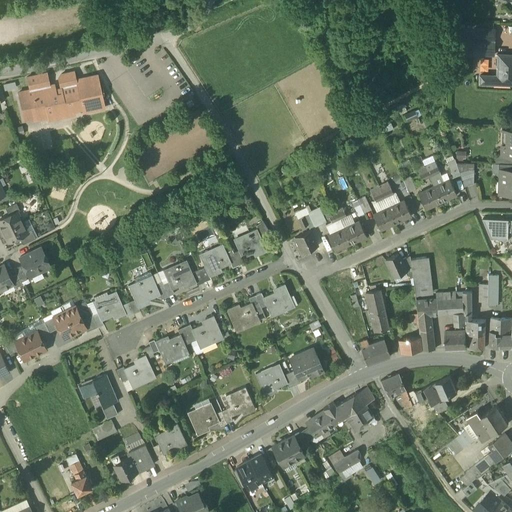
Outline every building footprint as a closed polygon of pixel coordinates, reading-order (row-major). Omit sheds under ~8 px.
[(474,29),(474,40),(493,41),(494,30),(474,29)] [(473,54),(493,55),(493,41),(474,40),(473,54)] [(509,84),(511,84),(511,55),(498,55),(497,79),(510,79),(509,84)] [(479,70),(488,70),(488,58),(479,58),(479,70)] [(18,93),(24,121),(33,119),(34,121),(48,118),(48,120),(76,114),(75,111),(82,109),(77,85),(76,80),(74,72),(61,75),(58,79),(60,89),(55,90),(55,85),(50,86),(29,91),(18,93)] [(26,78),(29,91),(50,86),(47,73),(26,78)] [(98,76),(76,80),(77,85),(82,109),(83,113),(105,108),(98,76)] [(479,83),(493,84),(493,79),(493,76),(480,76),(479,83)] [(407,120),(417,116),(415,110),(405,113),(407,120)] [(381,129),(383,134),(393,129),(391,124),(381,129)] [(511,156),(511,129),(505,130),(505,145),(501,145),(501,156),(511,156)] [(465,159),(466,150),(457,150),(456,158),(465,159)] [(453,177),(460,175),(459,172),(456,162),(455,159),(447,162),(453,177)] [(434,160),(424,165),(426,170),(429,177),(439,172),(434,160)] [(416,169),(419,174),(426,170),(424,165),(416,169)] [(469,168),(459,172),(460,175),(463,184),(470,181),(469,168)] [(500,194),(511,194),(511,169),(498,169),(497,177),(501,177),(500,194)] [(429,177),(426,170),(419,174),(422,180),(429,177)] [(429,177),(433,186),(443,181),(439,172),(429,177)] [(403,180),(408,192),(415,189),(410,176),(403,180)] [(449,178),(443,181),(433,186),(441,202),(457,194),(449,178)] [(378,186),(381,191),(390,187),(387,181),(378,186)] [(370,190),(373,195),(381,191),(378,186),(370,190)] [(425,209),(441,202),(433,186),(418,193),(425,209)] [(236,189),(240,196),(244,193),(240,187),(236,189)] [(393,194),(390,187),(381,191),(384,198),(393,194)] [(384,198),(381,191),(373,195),(376,202),(384,198)] [(396,192),(393,194),(384,198),(388,207),(400,201),(396,192)] [(358,200),(363,213),(370,209),(368,205),(364,197),(358,200)] [(388,207),(384,198),(376,202),(368,205),(370,209),(373,214),(388,207)] [(358,215),(363,213),(358,200),(352,202),(358,215)] [(400,201),(388,207),(396,223),(411,216),(404,200),(400,201)] [(5,208),(8,215),(17,211),(17,212),(20,211),(16,203),(5,208)] [(380,230),(396,223),(388,207),(373,214),(380,230)] [(327,218),(329,217),(328,216),(336,213),(334,208),(324,213),(327,218)] [(319,209),(309,214),(315,226),(325,222),(319,209)] [(346,216),(343,209),(336,213),(339,219),(346,216)] [(0,219),(0,226),(3,232),(22,222),(17,212),(17,211),(8,215),(0,219)] [(329,217),(331,222),(332,222),(339,219),(336,213),(328,216),(329,217)] [(315,227),(315,226),(309,214),(304,216),(308,225),(310,230),(315,227)] [(350,214),(346,216),(339,219),(343,228),(354,223),(350,214)] [(298,219),(302,227),(308,225),(304,216),(298,219)] [(509,219),(482,218),(491,238),(508,239),(508,231),(511,231),(511,219),(509,219)] [(343,228),(339,219),(332,222),(331,222),(325,225),(330,234),(343,228)] [(354,223),(343,228),(351,244),(366,236),(359,221),(354,223)] [(27,232),(22,222),(3,232),(8,242),(19,237),(27,233),(27,232)] [(257,228),(262,238),(271,234),(263,222),(256,225),(257,228)] [(231,232),(235,241),(249,235),(248,232),(246,225),(231,232)] [(257,228),(248,232),(249,235),(235,241),(239,249),(238,250),(242,258),(243,257),(257,251),(259,255),(267,251),(262,238),(257,228)] [(335,251),(351,244),(343,228),(330,234),(328,235),(335,251)] [(19,237),(23,244),(24,244),(35,238),(31,230),(27,232),(27,233),(19,237)] [(295,237),(302,253),(318,246),(310,230),(295,237)] [(222,244),(208,250),(209,253),(223,247),(222,244)] [(20,257),(29,276),(40,270),(41,272),(50,267),(40,247),(20,257)] [(205,267),(209,276),(210,276),(218,273),(216,269),(230,263),(231,262),(227,252),(225,253),(223,247),(209,253),(208,250),(200,254),(199,254),(205,267)] [(233,267),(238,265),(233,252),(232,250),(227,252),(231,262),(230,263),(233,267)] [(238,250),(233,252),(238,265),(245,262),(243,257),(242,258),(238,250)] [(385,260),(393,276),(405,270),(406,270),(401,259),(398,254),(385,260)] [(405,270),(407,275),(412,273),(410,260),(409,255),(401,259),(406,270),(405,270)] [(412,273),(413,285),(430,283),(426,258),(410,260),(412,273)] [(168,282),(172,290),(172,289),(187,283),(188,286),(196,282),(192,273),(186,259),(178,263),(180,266),(164,273),(168,282)] [(163,270),(164,273),(180,266),(178,263),(163,270)] [(4,265),(0,266),(0,285),(2,290),(12,285),(13,284),(9,277),(4,265)] [(14,268),(17,274),(21,282),(27,279),(20,265),(14,268)] [(205,267),(198,270),(204,282),(211,279),(210,276),(209,276),(205,267)] [(164,273),(163,270),(157,272),(161,281),(162,284),(168,282),(164,273)] [(197,286),(204,282),(198,270),(192,273),(196,282),(197,286)] [(405,270),(393,276),(396,283),(408,277),(407,275),(405,270)] [(134,278),(136,282),(136,281),(138,284),(153,278),(152,275),(150,271),(134,278)] [(157,272),(152,275),(153,278),(156,284),(161,281),(157,272)] [(22,284),(21,282),(17,274),(9,277),(13,284),(12,285),(14,288),(22,284)] [(488,290),(497,290),(497,275),(488,275),(488,283),(488,290)] [(134,299),(138,308),(139,308),(147,304),(145,301),(160,294),(156,284),(153,278),(138,284),(136,281),(136,282),(128,285),(134,299)] [(162,299),(168,296),(162,284),(161,281),(156,284),(160,294),(162,299)] [(168,282),(162,284),(168,296),(174,293),(172,289),(172,290),(168,282)] [(267,304),(271,312),(285,306),(287,309),(295,306),(285,283),(276,287),(277,290),(263,297),(262,297),(266,305),(267,304)] [(428,300),(456,298),(455,292),(455,291),(431,293),(430,283),(413,285),(413,286),(415,301),(428,300)] [(497,290),(488,290),(488,283),(479,284),(479,302),(488,302),(488,306),(497,306),(497,290)] [(366,293),(371,315),(384,312),(383,307),(380,290),(366,293)] [(94,297),(97,303),(109,297),(108,294),(106,291),(94,297)] [(116,291),(108,294),(109,297),(97,303),(96,303),(99,312),(98,312),(102,321),(116,314),(118,317),(126,314),(122,304),(116,291)] [(261,292),(255,295),(260,307),(266,305),(262,297),(263,297),(261,292)] [(462,292),(463,298),(464,313),(464,314),(465,314),(471,313),(472,313),(470,292),(462,292)] [(262,312),(260,307),(255,295),(249,298),(250,302),(251,301),(256,313),(255,313),(256,315),(262,312)] [(356,295),(349,297),(352,309),(359,307),(356,295)] [(454,314),(464,313),(463,298),(456,298),(428,300),(430,315),(454,314)] [(134,299),(128,302),(133,313),(140,310),(139,308),(138,308),(134,299)] [(430,315),(428,300),(415,301),(417,315),(417,316),(424,316),(430,315)] [(226,309),(236,332),(244,328),(243,325),(257,318),(256,315),(255,313),(256,313),(251,301),(250,302),(236,308),(235,306),(226,309)] [(127,316),(133,313),(128,302),(122,304),(126,314),(127,316)] [(75,306),(64,311),(75,333),(80,330),(79,328),(82,327),(82,328),(85,326),(82,321),(75,306)] [(69,335),(75,333),(64,311),(53,316),(59,327),(64,337),(67,336),(66,335),(69,334),(69,335)] [(92,315),(92,316),(97,326),(97,328),(104,325),(102,321),(98,312),(92,315)] [(371,315),(374,331),(388,327),(384,312),(371,315)] [(455,325),(465,325),(464,314),(464,313),(454,314),(455,325)] [(465,314),(467,334),(485,334),(485,320),(477,320),(471,320),(471,313),(465,314)] [(197,339),(200,345),(214,339),(215,342),(224,338),(214,315),(205,319),(207,322),(192,328),(195,336),(196,335),(197,339)] [(410,336),(420,335),(419,331),(417,316),(417,315),(411,316),(408,316),(410,336)] [(430,315),(424,316),(425,331),(432,330),(430,315)] [(53,316),(49,318),(55,329),(59,327),(53,316)] [(87,331),(97,326),(92,316),(82,321),(85,326),(85,327),(87,331)] [(49,332),(55,329),(49,318),(44,321),(49,332)] [(491,318),(490,331),(496,331),(497,334),(500,334),(511,334),(511,322),(511,318),(498,318),(491,318)] [(321,325),(318,319),(308,324),(311,330),(321,325)] [(39,337),(49,332),(44,321),(34,326),(37,331),(39,337)] [(190,324),(184,327),(191,342),(197,339),(196,335),(195,336),(192,328),(190,324)] [(183,345),(191,342),(184,327),(178,330),(179,334),(180,333),(184,341),(182,342),(183,345)] [(435,350),(432,330),(425,331),(419,331),(420,335),(420,337),(421,350),(434,350),(435,350)] [(37,331),(26,336),(35,355),(46,349),(39,337),(37,331)] [(444,332),(446,349),(466,348),(465,331),(456,332),(444,332)] [(500,347),(500,334),(497,334),(496,331),(490,331),(489,346),(500,347)] [(155,340),(165,363),(173,360),(174,359),(172,356),(186,350),(183,345),(182,342),(184,341),(180,333),(179,334),(165,340),(164,336),(155,340)] [(485,348),(485,334),(467,334),(468,349),(485,348)] [(500,347),(511,346),(511,339),(511,334),(500,334),(500,347)] [(24,360),(35,355),(26,336),(16,341),(15,342),(19,349),(24,360)] [(399,340),(401,354),(421,350),(420,337),(411,338),(399,340)] [(4,343),(9,354),(19,349),(15,342),(16,341),(14,338),(4,343)] [(149,341),(156,357),(160,355),(153,339),(149,341)] [(195,353),(202,350),(200,345),(197,339),(191,342),(195,353)] [(214,339),(200,345),(202,350),(203,352),(217,346),(215,342),(214,339)] [(358,343),(367,366),(389,358),(382,340),(368,345),(366,340),(358,343)] [(145,348),(149,358),(154,356),(150,346),(145,348)] [(295,370),(298,377),(299,377),(314,370),(315,374),(323,370),(313,348),(305,351),(307,355),(293,361),(296,369),(295,370)] [(188,356),(186,350),(172,356),(174,359),(173,360),(174,363),(188,356)] [(130,377),(133,384),(146,377),(148,380),(156,376),(145,354),(137,357),(139,361),(125,368),(124,368),(127,375),(128,375),(130,377)] [(0,375),(9,371),(0,355),(0,375)] [(117,369),(122,381),(128,378),(130,377),(128,375),(127,375),(124,368),(125,368),(124,366),(117,369)] [(256,373),(266,397),(274,393),(273,389),(287,383),(288,383),(284,375),(283,375),(279,367),(265,373),(264,370),(256,373)] [(60,370),(39,380),(50,403),(61,398),(62,400),(72,395),(64,380),(65,380),(60,370)] [(295,370),(289,372),(295,385),(302,382),(299,377),(298,377),(295,370)] [(289,387),(295,385),(289,372),(284,375),(288,383),(287,383),(289,387)] [(102,406),(102,407),(112,403),(117,400),(112,388),(111,388),(104,374),(92,379),(92,381),(80,386),(85,397),(96,392),(97,394),(102,406)] [(388,398),(394,395),(397,393),(405,390),(398,375),(381,382),(388,398)] [(450,377),(436,383),(438,388),(443,398),(457,392),(450,377)] [(128,378),(122,381),(127,391),(133,388),(128,378)] [(227,408),(231,416),(246,409),(247,413),(255,409),(245,386),(237,390),(239,393),(225,400),(228,408),(227,408)] [(422,389),(432,406),(439,402),(432,390),(430,386),(422,389)] [(364,395),(369,403),(374,400),(367,388),(362,391),(364,395)] [(399,396),(401,401),(408,398),(406,393),(405,390),(397,393),(399,396)] [(408,398),(412,406),(418,403),(412,390),(406,393),(408,398)] [(95,409),(102,406),(97,394),(90,398),(95,409)] [(352,413),(364,406),(359,398),(357,394),(345,401),(352,413)] [(369,403),(364,395),(359,398),(364,406),(365,405),(366,405),(369,403)] [(193,404),(195,408),(197,411),(211,405),(208,398),(193,404)] [(412,406),(408,398),(401,401),(405,409),(412,406)] [(334,425),(346,417),(345,417),(352,413),(345,401),(336,406),(334,403),(323,409),(325,412),(334,425)] [(102,408),(106,419),(117,414),(112,403),(102,407),(102,408)] [(434,409),(438,414),(448,409),(446,403),(434,409)] [(187,412),(197,435),(206,431),(204,427),(218,421),(219,421),(216,413),(215,414),(211,405),(197,411),(195,408),(187,412)] [(364,406),(352,413),(345,417),(346,417),(348,422),(355,432),(362,428),(363,426),(361,424),(373,417),(366,405),(365,405),(364,406)] [(496,405),(481,416),(480,417),(491,435),(508,423),(496,405)] [(227,408),(221,411),(227,423),(233,420),(231,416),(227,408)] [(220,426),(227,423),(221,411),(216,413),(219,421),(218,421),(220,426)] [(467,418),(470,423),(479,436),(482,441),(491,435),(480,417),(481,416),(477,411),(467,418)] [(320,434),(334,425),(325,412),(320,416),(319,415),(306,423),(309,427),(314,434),(318,431),(320,434)] [(92,428),(97,440),(116,431),(111,420),(92,428)] [(158,444),(163,455),(164,454),(178,448),(180,451),(188,447),(176,422),(168,425),(171,431),(157,438),(160,444),(158,444)] [(474,439),(479,436),(470,423),(464,427),(466,430),(474,439)] [(309,427),(300,433),(306,443),(313,439),(314,434),(309,427)] [(452,457),(474,440),(474,439),(466,430),(458,436),(445,446),(453,456),(452,457)] [(300,447),(306,443),(300,433),(294,436),(300,447)] [(484,458),(491,467),(511,450),(511,443),(504,433),(488,446),(492,451),(494,452),(490,455),(489,453),(484,458)] [(286,440),(283,441),(294,461),(304,455),(300,447),(294,436),(286,440)] [(129,444),(132,450),(145,444),(141,439),(129,444)] [(283,467),(294,461),(283,441),(280,443),(281,443),(273,448),(279,458),(283,467)] [(133,458),(140,471),(148,467),(147,465),(154,462),(145,444),(132,450),(130,451),(132,456),(133,458)] [(153,447),(159,461),(166,458),(164,454),(163,455),(158,444),(153,447)] [(266,452),(272,462),(279,458),(273,448),(266,452)] [(345,457),(350,465),(359,460),(360,454),(358,450),(345,457)] [(66,458),(70,466),(79,462),(75,454),(66,458)] [(112,457),(115,464),(122,460),(119,454),(112,457)] [(260,455),(250,460),(261,482),(272,476),(260,455)] [(132,456),(129,457),(137,473),(140,471),(133,458),(132,456)] [(129,457),(122,460),(115,464),(113,464),(121,480),(129,477),(137,473),(129,457)] [(511,457),(502,464),(511,477),(511,457)] [(465,475),(471,483),(491,467),(484,458),(464,473),(465,475)] [(247,486),(248,489),(261,482),(250,460),(237,468),(238,470),(247,486)] [(70,466),(74,474),(83,470),(79,462),(70,466)] [(86,476),(83,470),(74,474),(76,480),(86,476)] [(233,472),(242,488),(247,486),(238,470),(233,472)] [(481,476),(484,480),(490,475),(487,471),(481,476)] [(460,478),(466,487),(471,483),(465,475),(460,478)] [(487,484),(494,481),(490,475),(484,480),(487,484)] [(507,475),(506,475),(494,481),(487,484),(500,493),(505,496),(511,487),(511,482),(511,481),(507,475)] [(71,483),(77,495),(91,488),(86,476),(76,480),(71,483)] [(186,489),(188,492),(201,488),(198,481),(191,482),(186,489)] [(477,489),(472,483),(462,491),(467,497),(477,489)] [(483,490),(488,494),(490,492),(497,498),(500,493),(487,484),(483,490)] [(474,509),(476,511),(490,511),(492,510),(500,501),(497,498),(490,492),(488,494),(474,509)] [(178,502),(182,511),(191,511),(193,511),(207,511),(209,511),(206,505),(204,505),(198,493),(188,498),(186,495),(177,500),(178,502)] [(1,511),(18,511),(30,507),(26,499),(1,511)] [(500,501),(492,510),(494,511),(510,511),(511,511),(500,501)] [(172,505),(175,511),(182,511),(178,502),(172,505)]
